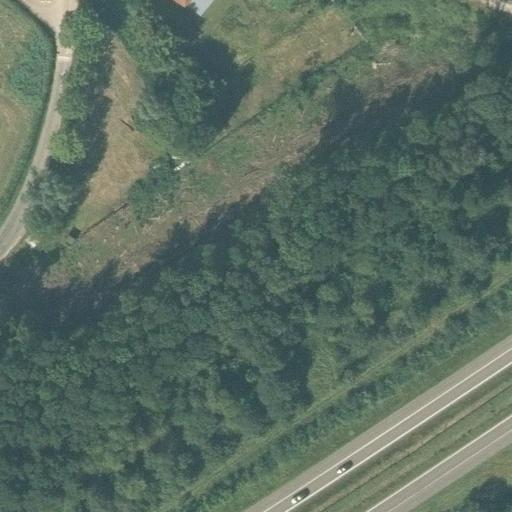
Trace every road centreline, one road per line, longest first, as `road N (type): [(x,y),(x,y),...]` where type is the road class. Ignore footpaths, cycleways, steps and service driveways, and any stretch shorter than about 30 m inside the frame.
road 1 (primary): [(511,355),(275,511)]
road 2 (unclassified): [(0,249),(23,214),(47,145),(67,22)]
road 3 (primary): [(377,511),(511,421)]
